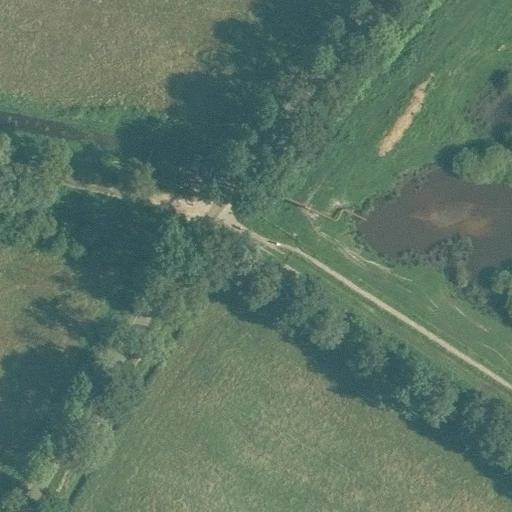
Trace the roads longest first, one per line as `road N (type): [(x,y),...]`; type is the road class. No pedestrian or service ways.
road 1 (unclassified): [(23,511),(211,214),(382,0)]
road 2 (track): [(284,251),(211,214),(0,169)]
road 3 (track): [(511,402),(284,251)]
